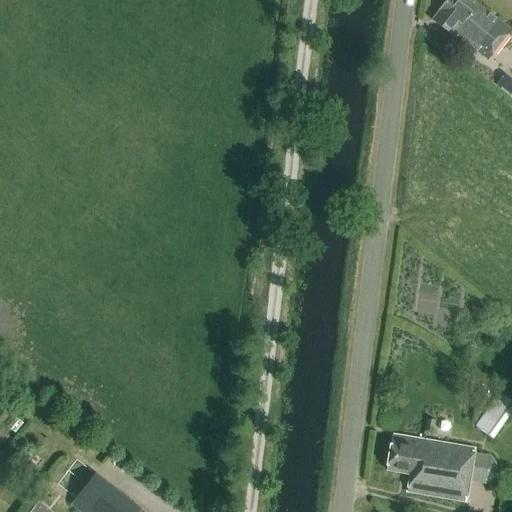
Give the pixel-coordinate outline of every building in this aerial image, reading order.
[(453,38),(456,35),(488,60),(511,30),(471,0),(446,0),(439,10),(441,11),(432,22),(453,38)] [(497,85),(511,92),(511,77),(503,73),(497,85)] [(511,407),(511,400),(498,391),(474,425),(491,437),(511,407)] [(434,419),(425,417),(423,430),(432,432),(434,419)] [(473,449),(392,436),(386,471),(410,475),(407,492),(464,502),(467,482),(483,485),(487,483),(490,482),(492,479),(494,477),(496,473),(496,470),(496,466),(495,463),(493,460),(491,458),(489,456),(488,455),(472,453),(473,449)] [(93,474),(76,498),(71,503),(82,511),(141,511),(138,510),(139,509),(93,474)] [(51,511),(38,502),(30,511),(51,511)]
